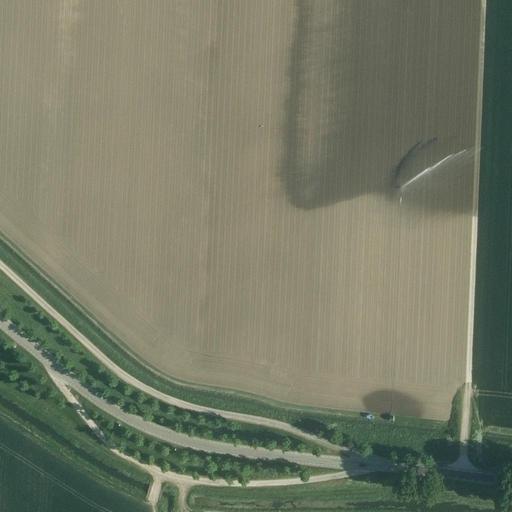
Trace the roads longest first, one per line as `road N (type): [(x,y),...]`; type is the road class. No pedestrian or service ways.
road 1 (tertiary): [(511,481),(192,443),(115,410),(0,321)]
road 2 (track): [(461,475),(483,0)]
road 3 (track): [(368,465),(280,483),(166,474),(108,444),(47,359)]
